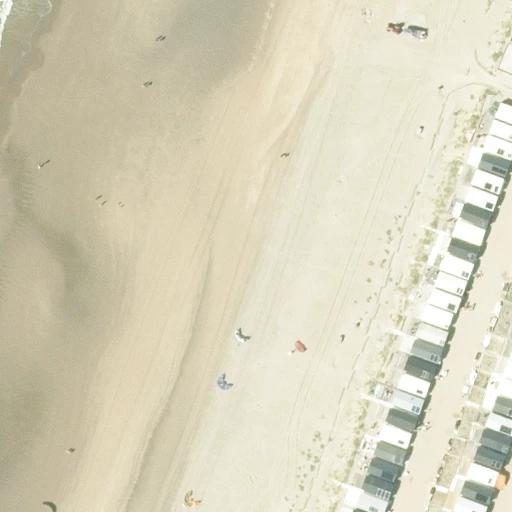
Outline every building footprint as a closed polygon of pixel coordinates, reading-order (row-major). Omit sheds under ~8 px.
[(511,100),(504,99),(500,113),(511,115),(511,100)] [(494,130),(511,136),(511,121),(498,117),(494,130)] [(511,138),(486,131),(417,354),(445,363),(511,145),(511,138)] [(511,335),(459,511),(478,511),(511,399),(511,335)] [(410,446),(415,431),(437,365),(409,356),(387,423),(383,438),(410,446)] [(384,511),(405,448),(376,439),(352,511),(384,511)]
